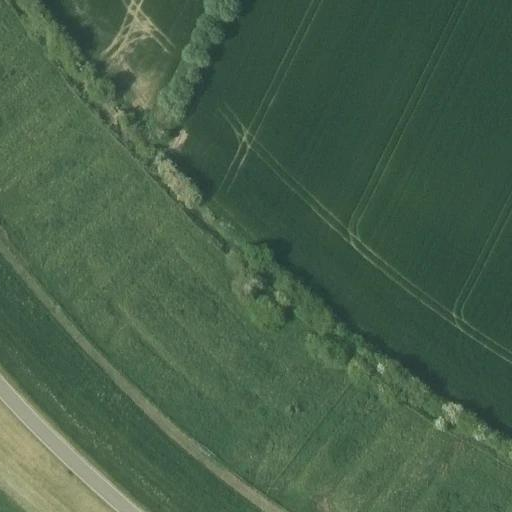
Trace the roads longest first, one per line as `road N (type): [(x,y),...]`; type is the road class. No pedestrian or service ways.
road 1 (track): [(0,251),(66,337),(258,511)]
road 2 (tertiary): [(132,511),(0,390)]
